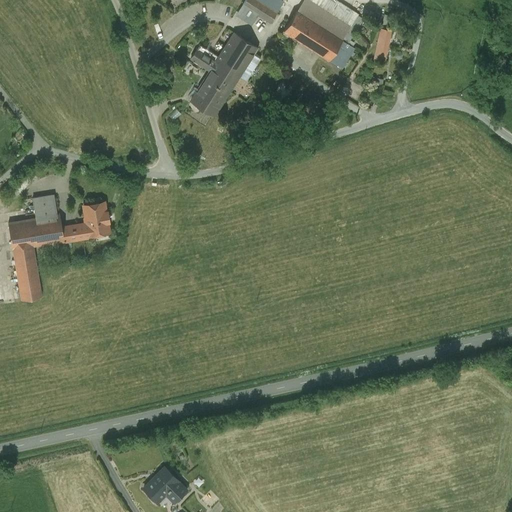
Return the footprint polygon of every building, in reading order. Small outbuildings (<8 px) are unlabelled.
[(276,11),(258,0),(244,0),(242,4),(257,14),(270,22),(277,11),(276,11)] [(257,14),(242,4),(238,9),(254,19),(257,14)] [(341,39),(296,10),(283,30),(341,67),(354,47),(347,43),(341,39)] [(357,14),(341,39),(347,43),(363,18),(357,14)] [(390,31),(380,29),(374,58),(384,60),(390,31)] [(234,32),(218,56),(199,44),(190,58),(191,58),(210,70),(191,100),(213,114),(238,74),(245,79),(259,57),(252,53),(256,46),(234,32)] [(52,194),(32,197),(36,217),(55,214),(52,194)] [(103,201),(84,205),(87,222),(60,227),(62,240),(93,235),(92,233),(108,231),(107,221),(108,221),(107,211),(105,211),(103,201)] [(36,217),(28,218),(32,245),(42,243),(44,253),(58,251),(57,241),(62,240),(60,227),(58,213),(55,214),(36,217)] [(28,218),(8,222),(12,248),(13,248),(21,299),(41,296),(32,245),(28,218)] [(166,465),(145,486),(158,499),(169,489),(179,479),(179,478),(166,465)] [(187,487),(179,479),(169,489),(177,497),(187,487)]
